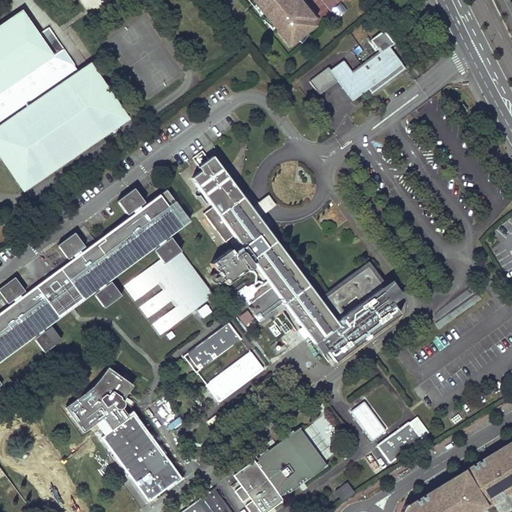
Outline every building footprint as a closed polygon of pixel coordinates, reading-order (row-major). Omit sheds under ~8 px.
[(254,0),(286,40),(291,37),(294,41),(313,26),(310,21),(314,18),(299,0),(254,0)] [(337,17),(345,11),(340,4),(332,11),(337,17)] [(0,148),(26,186),(126,118),(90,66),(0,127),(0,114),(73,65),(48,29),(38,36),(22,12),(0,27),(0,148)] [(390,70),(396,66),(385,52),(388,49),(377,34),(364,44),(372,53),(347,72),(339,63),(326,73),(323,69),(306,83),(315,96),(334,82),(336,85),(340,92),(344,97),(348,102),(360,93),(390,70)] [(390,70),(360,93),(364,98),(394,75),(400,71),(396,66),(390,70)] [(200,169),(190,176),(211,204),(201,211),(223,241),(233,233),(241,244),(234,250),(230,246),(212,260),(214,269),(214,268),(216,270),(215,271),(218,275),(219,275),(220,276),(220,277),(228,282),(246,268),(242,263),(244,262),(247,265),(248,266),(249,266),(250,266),(251,266),(252,265),(252,263),(252,262),(249,258),(251,257),(271,285),(246,303),(261,323),(286,305),(301,327),(305,332),(308,336),(313,342),(317,339),(325,349),(333,360),(363,338),(362,337),(367,333),(369,334),(398,312),(390,301),(389,300),(388,301),(386,298),(387,297),(380,287),(382,285),(366,264),(323,296),(326,301),(322,304),(317,297),(256,215),(249,205),(211,154),(207,157),(199,147),(191,153),(198,164),(197,164),(200,169)] [(0,356),(35,330),(37,333),(32,336),(42,351),(59,338),(49,324),(44,328),(40,322),(92,283),(97,288),(92,292),(102,306),(120,293),(109,279),(104,283),(100,277),(152,238),(156,244),(151,248),(158,257),(162,262),(176,251),(179,249),(169,235),(163,239),(159,233),(184,214),(168,192),(143,211),(138,204),(143,200),(132,186),(115,199),(125,213),(130,209),(136,216),(115,232),(95,247),(83,255),(78,248),(83,244),(72,230),(55,243),(66,257),(71,254),(73,257),(21,296),(18,293),(23,289),(13,275),(0,284),(0,293),(6,302),(11,298),(14,302),(0,311),(0,356)] [(253,202),(249,205),(256,215),(274,202),(266,192),(253,202)] [(179,249),(176,251),(209,295),(212,293),(179,249)] [(150,322),(158,333),(209,295),(176,251),(162,262),(158,257),(122,284),(133,299),(156,282),(160,288),(138,305),(146,316),(169,299),(173,305),(150,322)] [(317,297),(322,304),(326,301),(323,296),(366,264),(382,285),(380,287),(387,297),(386,298),(388,301),(389,300),(390,301),(395,298),(395,297),(399,294),(391,283),(387,286),(367,259),(317,297)] [(479,300),(465,287),(432,312),(438,330),(479,300)] [(201,317),(211,310),(205,302),(195,309),(201,317)] [(237,314),(244,324),(253,318),(246,308),(237,314)] [(227,322),(183,355),(196,371),(239,338),(227,322)] [(305,332),(301,327),(297,330),(303,339),(308,336),(305,332)] [(325,349),(317,339),(313,342),(320,352),(325,349)] [(249,350),(205,384),(216,399),(261,365),(249,350)] [(91,387),(65,405),(82,429),(95,420),(104,433),(101,436),(129,475),(147,500),(176,479),(161,457),(155,449),(130,415),(128,417),(121,407),(122,405),(121,403),(121,401),(119,399),(130,385),(107,367),(91,387)] [(362,400),(351,407),(370,437),(382,430),(362,400)] [(216,417),(206,423),(209,427),(219,421),(216,417)] [(415,418),(375,445),(386,461),(425,434),(415,418)] [(297,425),(294,427),(317,459),(307,466),(312,473),(325,463),(310,442),(297,425)] [(243,503),(249,511),(262,511),(281,498),(279,494),(281,492),(283,494),(312,473),(307,466),(317,459),(294,427),(270,444),(255,456),(257,458),(254,460),(252,458),(237,469),(232,473),(239,484),(233,489),(241,500),(247,495),(250,498),(243,503)] [(474,511),(511,489),(511,440),(426,493),(408,504),(407,503),(405,505),(403,507),(401,511),(400,511),(474,511)] [(158,446),(155,449),(161,457),(164,455),(159,448),(158,446)] [(371,455),(366,460),(375,471),(381,466),(371,455)] [(342,480),(330,489),(339,500),(350,491),(342,480)] [(231,511),(213,486),(208,490),(223,511),(231,511)] [(223,511),(208,490),(177,511),(223,511)] [(16,511),(27,506),(24,500),(13,505),(16,511)]
